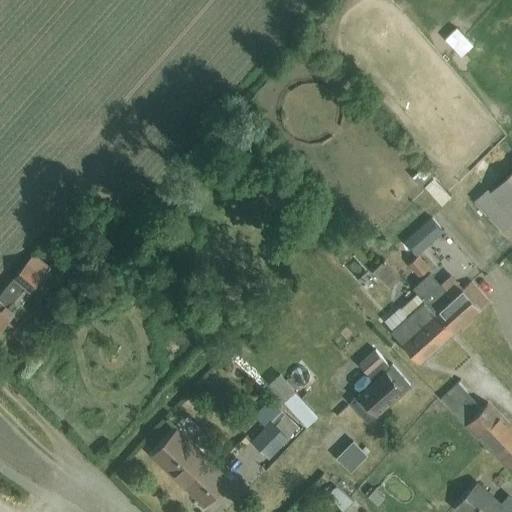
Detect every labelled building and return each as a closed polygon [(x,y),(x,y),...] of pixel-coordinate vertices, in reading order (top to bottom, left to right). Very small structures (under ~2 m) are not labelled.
[(508,227),(511,223),(511,170),(482,198),(508,227)] [(430,181),(446,201),(457,193),(440,173),(430,181)] [(437,210),(407,234),(421,250),(450,226),(437,210)] [(458,258),(462,269),(470,266),(462,243),(453,246),(449,234),(427,243),(436,267),(458,258)] [(37,289),(58,267),(40,250),(19,272),(37,289)] [(423,274),(436,264),(424,250),(411,261),(423,274)] [(13,276),(1,297),(19,308),(31,286),(13,276)] [(460,281),(395,342),(418,367),(483,306),(460,281)] [(0,334),(13,319),(0,308),(0,334)] [(383,362),(347,402),(372,424),(407,384),(383,362)] [(511,425),(459,376),(437,400),(511,470),(511,425)] [(289,397),(312,423),(324,413),(301,387),(289,397)] [(263,417),(269,422),(256,435),(277,455),(307,423),(281,398),(263,417)] [(151,450),(203,505),(230,480),(179,425),(151,450)] [(359,434),(341,449),(354,465),(372,450),(359,434)] [(511,511),(511,506),(481,475),(451,504),(458,511),(511,511)] [(339,481),(329,491),(344,507),(355,498),(339,481)] [(395,482),(390,489),(404,500),(409,493),(395,482)]
